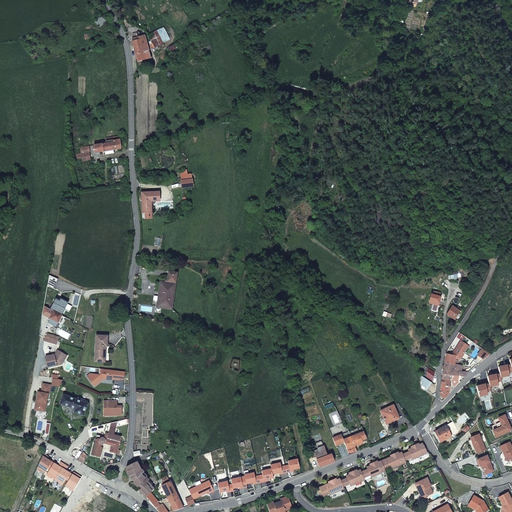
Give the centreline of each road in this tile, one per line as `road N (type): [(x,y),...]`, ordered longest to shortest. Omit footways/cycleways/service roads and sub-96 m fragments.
road 1 (tertiary): [(106,0),(129,59),(136,229),(127,302),(130,445),(117,478)]
road 2 (residential): [(432,414),(441,353),(511,240)]
road 3 (residential): [(292,483),(421,428)]
road 4 (unclassified): [(117,478),(0,433)]
